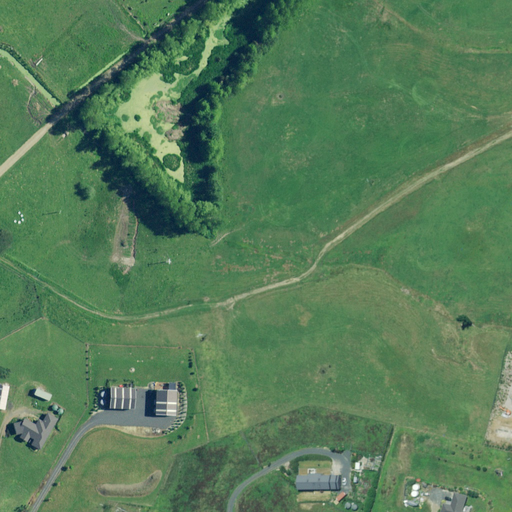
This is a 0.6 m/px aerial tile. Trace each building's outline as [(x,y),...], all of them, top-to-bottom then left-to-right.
[(133,386),(110,386),(110,408),(133,408),(133,386)] [(178,390),(159,389),(157,414),(176,416),(178,390)] [(56,419),(43,413),(38,424),(26,419),(13,425),(20,439),(43,449),(56,419)] [(186,427),(184,415),(169,417),(171,429),(186,427)] [(341,474),(297,474),(297,490),(341,490),(341,474)] [(451,505),(445,503),(442,511),(468,511),(463,510),(467,496),(455,492),(451,505)]
